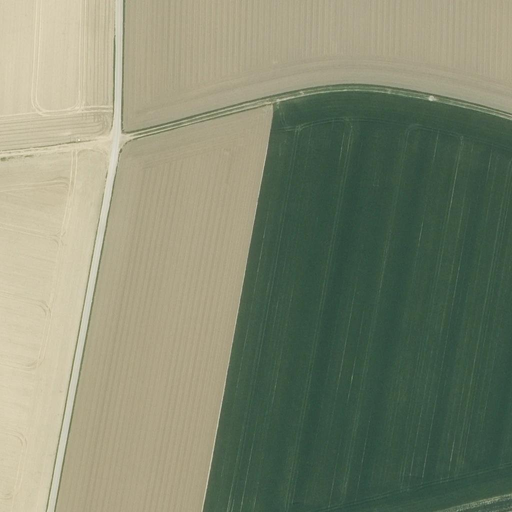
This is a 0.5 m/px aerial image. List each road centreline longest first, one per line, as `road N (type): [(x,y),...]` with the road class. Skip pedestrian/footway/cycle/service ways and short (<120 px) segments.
road 1 (track): [(511,115),(348,85),(171,129),(0,157)]
road 2 (unclassified): [(50,511),(116,140),(119,0)]
